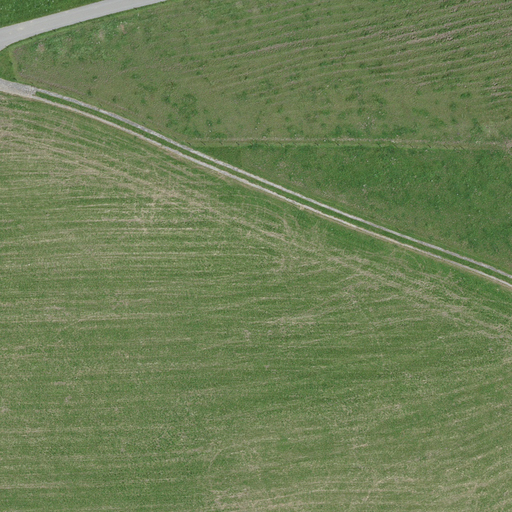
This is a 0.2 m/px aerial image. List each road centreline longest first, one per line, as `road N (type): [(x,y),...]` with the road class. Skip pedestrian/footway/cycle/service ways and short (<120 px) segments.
road 1 (track): [(0,82),(115,114),(511,275)]
road 2 (residential): [(158,0),(0,44)]
